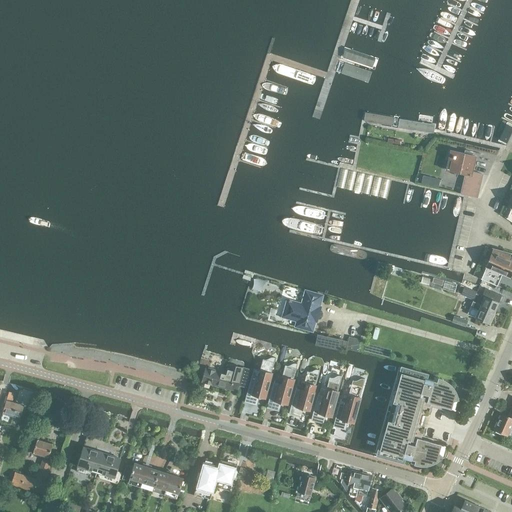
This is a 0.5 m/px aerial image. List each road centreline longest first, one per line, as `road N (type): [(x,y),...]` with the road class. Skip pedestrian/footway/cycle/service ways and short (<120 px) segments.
road 1 (tertiary): [(0,363),(443,491)]
road 2 (tertiary): [(443,491),(511,343)]
